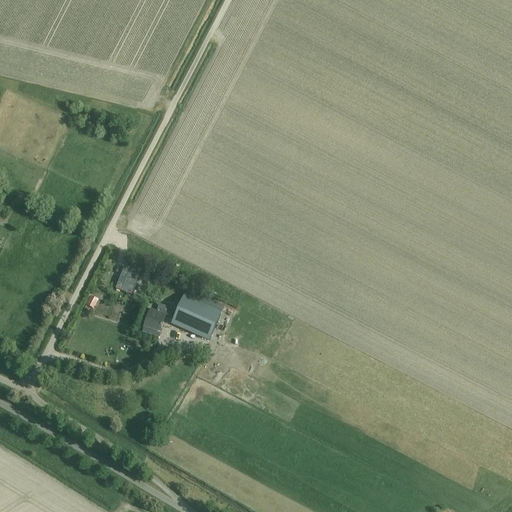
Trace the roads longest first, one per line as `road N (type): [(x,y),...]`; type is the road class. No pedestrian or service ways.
road 1 (track): [(45,353),(227,0)]
road 2 (unclassified): [(186,511),(0,403)]
road 3 (unclassified): [(189,511),(122,455),(25,391)]
